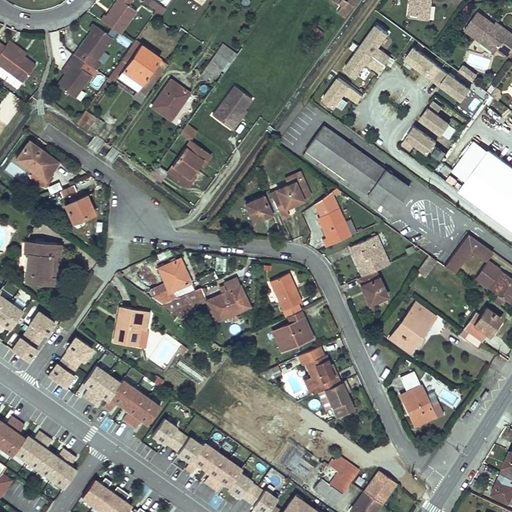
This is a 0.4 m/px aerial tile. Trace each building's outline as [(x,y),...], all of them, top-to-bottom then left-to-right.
[(116,15),(108,26),(119,33),(120,34),(136,11),(128,6),(132,0),(116,0),(109,10),(109,11),(116,15)] [(154,0),(143,0),(143,2),(161,15),(166,8),(154,0)] [(353,0),(343,0),(346,2),(342,7),(348,11),(355,2),(353,0)] [(433,0),(412,0),(411,12),(420,15),(420,18),(431,19),(433,0)] [(104,15),(100,20),(108,26),(116,15),(109,11),(105,15),(104,15)] [(511,31),(502,25),(501,26),(479,11),(466,29),(497,52),(499,48),(510,56),(511,52),(511,31)] [(357,79),(366,65),(381,74),(392,56),(379,48),(389,33),(373,22),(343,70),(357,79)] [(112,38),(101,30),(93,24),(89,29),(91,30),(87,35),(74,54),(76,55),(82,60),(87,64),(92,67),(97,61),(112,38)] [(118,36),(115,42),(127,47),(130,41),(118,36)] [(121,60),(113,71),(118,75),(123,69),(140,45),(135,40),(133,43),(121,60)] [(4,46),(2,49),(8,53),(12,48),(23,56),(24,55),(25,53),(9,41),(4,46)] [(222,44),(216,53),(228,61),(223,68),(226,70),(227,68),(237,54),(222,44)] [(140,45),(123,69),(142,83),(159,59),(140,45)] [(2,49),(0,52),(0,66),(22,82),(35,64),(24,55),(23,56),(12,48),(8,53),(2,49)] [(221,70),(223,68),(228,61),(216,53),(200,75),(207,80),(210,75),(216,67),(221,70)] [(74,54),(62,72),(65,74),(65,73),(66,74),(73,64),(78,67),(82,60),(76,55),(74,54)] [(168,65),(159,59),(142,83),(138,90),(133,96),(142,102),(168,65)] [(97,61),(92,67),(96,70),(101,64),(97,61)] [(65,73),(65,74),(57,85),(74,98),(90,76),(78,67),(73,64),(66,74),(65,73)] [(0,66),(0,77),(17,89),(22,82),(0,66)] [(443,66),(434,77),(441,83),(442,82),(463,97),(471,87),(443,66)] [(216,67),(210,75),(215,79),(221,70),(216,67)] [(123,69),(118,75),(138,90),(142,83),(123,69)] [(113,71),(109,76),(115,80),(118,75),(113,71)] [(89,83),(96,90),(107,79),(100,72),(89,83)] [(339,76),(324,98),(335,105),(346,91),(359,101),(364,94),(339,76)] [(171,80),(152,106),(170,119),(189,93),(171,80)] [(244,110),(252,99),(234,85),(212,115),(232,130),(238,121),(236,120),(244,110)] [(500,88),(496,85),(494,89),(492,91),(492,92),(492,93),(498,97),(501,93),(500,88)] [(476,86),(472,93),(484,98),(487,91),(476,86)] [(442,106),(433,100),(421,117),(443,133),(451,122),(437,112),(442,106)] [(0,132),(16,108),(5,101),(0,107),(0,132)] [(246,111),(244,110),(236,120),(238,121),(246,111)] [(95,119),(84,111),(82,114),(79,118),(77,121),(76,122),(76,123),(82,127),(86,130),(87,130),(95,119)] [(102,124),(95,119),(87,130),(94,135),(102,124)] [(197,131),(187,124),(180,133),(190,141),(197,131)] [(359,197),(387,217),(390,213),(391,211),(392,212),(410,186),(324,125),(307,149),(307,150),(303,154),(360,196),(359,197)] [(415,125),(403,142),(411,148),(416,142),(429,152),(437,141),(415,125)] [(59,161),(29,139),(15,158),(33,171),(45,180),(48,175),(59,161)] [(206,163),(212,156),(190,141),(167,173),(188,189),(193,182),(191,180),(204,161),(206,163)] [(511,160),(488,143),(458,186),(511,224),(511,160)] [(167,173),(157,165),(151,174),(160,181),(167,173)] [(52,178),(48,175),(45,180),(33,171),(31,175),(35,184),(46,185),(52,178)] [(286,177),(289,183),(296,180),(305,200),(312,197),(300,171),(286,177)] [(287,209),(305,200),(296,180),(289,183),(270,192),(272,196),(278,209),(283,220),(291,217),(287,209)] [(47,185),(49,193),(61,189),(59,182),(47,185)] [(75,184),(60,190),(63,198),(78,192),(75,184)] [(345,221),(332,191),(331,192),(317,202),(322,215),(318,217),(322,224),(323,224),(328,237),(323,239),(326,246),(358,230),(352,218),(345,221)] [(87,195),(66,204),(73,222),(94,213),(87,195)] [(264,195),(245,204),(253,221),(278,209),(272,196),(266,199),(264,195)] [(390,213),(387,217),(405,230),(408,226),(390,213)] [(473,249),(486,259),(493,250),(468,233),(462,242),(457,248),(447,263),(445,265),(455,273),(473,249)] [(370,246),(353,254),(356,261),(360,259),(367,273),(375,269),(389,264),(376,235),(367,239),(370,246)] [(367,239),(350,247),(353,254),(370,246),(367,239)] [(27,241),(26,250),(26,253),(30,253),(34,254),(35,242),(27,241)] [(34,254),(30,253),(27,283),(52,285),(54,276),(50,276),(52,256),(56,257),(57,244),(35,242),(34,254)] [(429,254),(417,271),(424,276),(437,259),(430,254),(429,254)] [(162,305),(177,297),(194,290),(179,259),(159,268),(168,289),(151,297),(162,305)] [(360,259),(356,261),(363,275),(367,273),(360,259)] [(511,278),(488,262),(476,279),(497,294),(504,299),(511,304),(511,278)] [(367,273),(363,275),(357,277),(369,303),(387,295),(375,269),(367,273)] [(285,317),(287,316),(301,310),(302,309),(298,302),(302,301),(289,273),(269,281),(285,317)] [(223,292),(207,300),(217,320),(228,315),(231,321),(240,317),(237,310),(250,304),(241,285),(242,285),(238,277),(220,285),(223,292)] [(177,297),(162,305),(166,308),(168,309),(172,312),(206,296),(201,286),(194,290),(177,297)] [(0,334),(5,338),(23,311),(0,295),(0,291),(1,289),(0,288),(0,334)] [(504,299),(497,294),(493,300),(500,305),(504,299)] [(391,337),(408,350),(416,339),(415,337),(418,333),(422,336),(436,316),(416,302),(391,337)] [(140,331),(144,311),(119,306),(114,342),(137,347),(140,331)] [(476,311),(464,328),(482,341),(487,333),(490,335),(501,318),(486,308),(481,315),(476,311)] [(28,362),(56,323),(38,310),(10,349),(28,362)] [(301,310),(287,316),(290,323),(273,331),(282,351),(298,344),(297,342),(312,335),(303,318),(304,317),(301,310)] [(147,332),(150,312),(144,311),(140,331),(147,332)] [(416,339),(408,350),(411,351),(422,336),(418,333),(415,337),(416,339)] [(312,335),(297,342),(298,344),(313,338),(312,335)] [(60,359),(76,369),(81,362),(84,363),(93,348),(75,336),(60,359)] [(331,365),(327,355),(322,345),(299,355),(303,365),(307,364),(319,392),(325,389),(342,382),(339,374),(335,376),(331,367),(332,366),(331,365)] [(67,389),(76,375),(54,362),(46,376),(67,389)] [(334,364),(331,365),(332,366),(331,367),(335,376),(339,374),(334,364)] [(281,373),(278,365),(268,370),(271,377),(281,373)] [(271,377),(268,370),(259,374),(266,379),(271,377)] [(402,395),(409,412),(411,410),(418,425),(436,417),(437,418),(444,415),(438,401),(430,404),(415,372),(402,378),(408,392),(402,395)] [(162,407),(116,375),(100,398),(146,430),(162,407)] [(164,380),(158,376),(153,382),(159,387),(164,380)] [(325,389),(333,407),(338,418),(356,409),(347,390),(350,389),(346,380),(342,382),(325,389)] [(319,392),(327,410),(333,407),(325,389),(319,392)] [(411,410),(409,412),(416,426),(418,425),(411,410)] [(30,433),(0,412),(0,446),(14,456),(30,433)] [(262,511),(266,511),(277,497),(264,488),(263,490),(250,481),(251,479),(239,470),(241,467),(204,441),(201,444),(189,435),(188,437),(175,428),(176,426),(164,418),(152,434),(164,443),(166,441),(179,451),(177,452),(189,461),(185,467),(192,472),(198,463),(210,472),(204,481),(216,489),(222,481),(228,485),(227,487),(239,496),(241,494),(254,503),(252,505),(262,511)] [(348,428),(343,435),(356,444),(361,437),(348,428)] [(81,465),(35,433),(18,457),(65,489),(81,465)] [(343,435),(337,443),(350,452),(356,444),(343,435)] [(315,447),(311,452),(314,455),(320,459),(324,453),(315,447)] [(511,450),(491,493),(511,502),(511,450)] [(311,452),(309,451),(306,455),(311,459),(314,455),(311,452)] [(333,459),(329,465),(339,472),(347,460),(340,455),(336,460),(333,459)] [(347,460),(339,472),(351,481),(359,469),(347,460)] [(380,470),(365,490),(382,502),(396,482),(380,470)] [(351,481),(339,472),(330,484),(321,478),(314,488),(335,503),(351,481)] [(12,480),(3,473),(0,477),(0,495),(1,496),(12,480)] [(126,511),(132,505),(94,479),(81,497),(103,511),(126,511)] [(374,511),(382,502),(365,490),(350,511),(374,511)] [(323,511),(296,492),(281,511),(323,511)]
